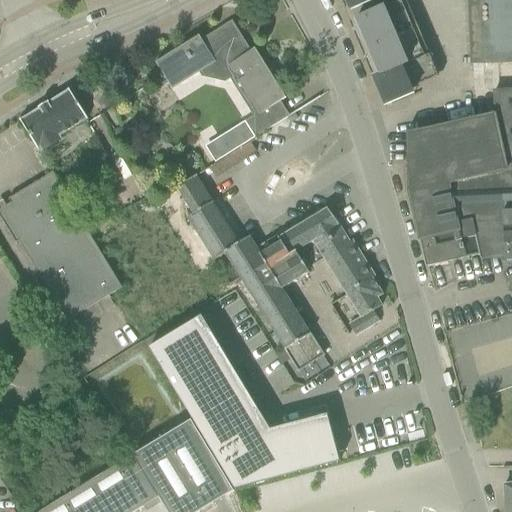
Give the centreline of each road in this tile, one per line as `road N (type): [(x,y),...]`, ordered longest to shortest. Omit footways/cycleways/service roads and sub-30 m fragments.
road 1 (unclassified): [(475,511),(354,111),(302,0)]
road 2 (residential): [(34,51),(168,0)]
